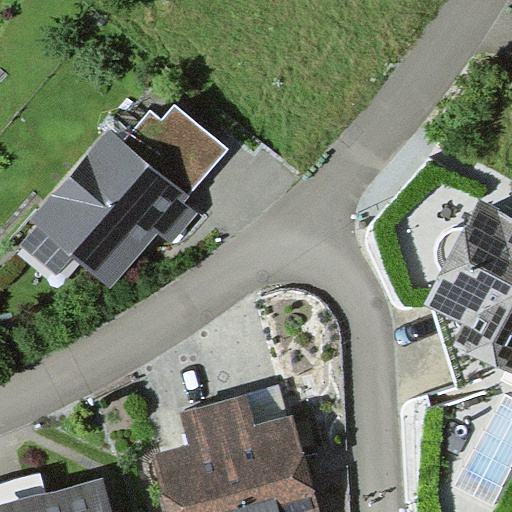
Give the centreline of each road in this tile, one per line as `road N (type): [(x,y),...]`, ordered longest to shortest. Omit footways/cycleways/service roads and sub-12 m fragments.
road 1 (residential): [(302,224),(115,368),(0,408)]
road 2 (residential): [(302,224),(360,314),(376,511)]
road 3 (residential): [(479,0),(302,224)]
